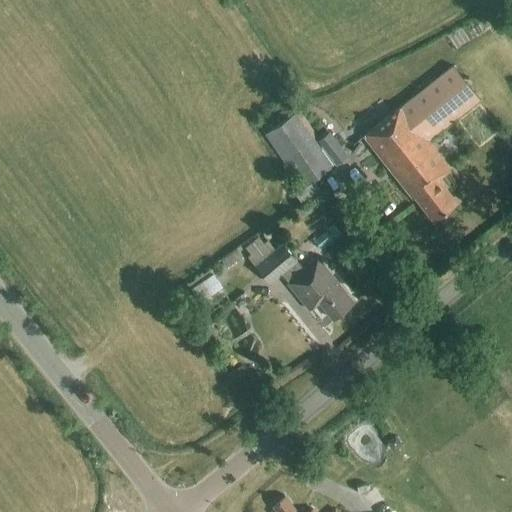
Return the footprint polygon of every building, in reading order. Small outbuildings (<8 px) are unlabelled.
[(433,221),(457,203),(439,180),(449,172),(451,169),(429,141),(479,102),(453,68),(403,107),(366,137),(413,199),(415,198),(433,221)] [(264,134),(301,189),(333,168),(295,113),(264,134)] [(329,133),(324,137),(317,142),(334,166),(347,157),(329,133)] [(317,258),(303,269),(281,243),(273,250),(266,241),(262,243),(258,238),(244,249),(249,255),(246,258),(269,285),(281,275),(309,310),(319,302),(332,319),(353,302),(317,258)] [(183,286),(191,300),(215,286),(207,273),(183,286)] [(297,511),(284,496),(272,506),(276,511),(274,511),(338,511),(336,509),(332,511),(315,511),(313,508),(308,511),(305,511),(302,508),(297,511)]
